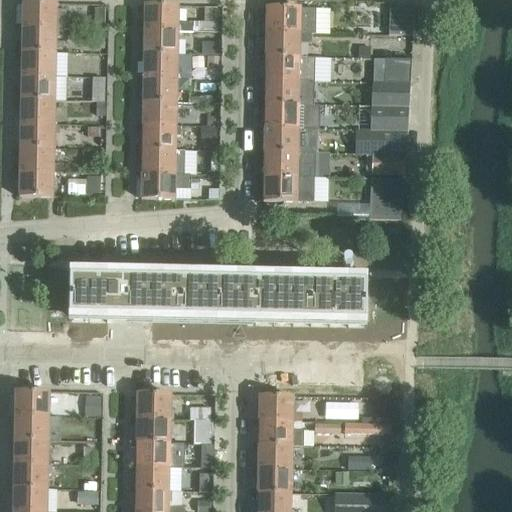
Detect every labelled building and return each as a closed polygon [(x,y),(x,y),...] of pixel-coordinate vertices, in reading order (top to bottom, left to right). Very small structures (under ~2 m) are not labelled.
[(391,37),(413,37),(414,5),(392,4),(391,37)] [(23,6),(22,30),(56,31),(64,31),(66,31),(66,21),(56,21),(57,12),(57,6),(50,6),(23,6)] [(214,34),(214,24),(178,23),(179,8),(145,8),(144,33),(178,33),(214,34)] [(316,9),(317,34),(329,34),(329,9),(316,9)] [(94,32),(105,32),(105,10),(94,10),(94,32)] [(266,10),(266,34),(316,35),(316,11),(266,10)] [(22,30),(22,54),(56,55),(56,31),(22,30)] [(144,33),(144,56),(178,57),(178,33),(144,33)] [(266,34),(266,58),(299,59),(300,45),(311,45),(311,36),(316,36),(316,35),(266,34)] [(104,40),(94,40),(92,40),(92,51),(105,52),(105,40),(104,40)] [(202,44),(202,58),(221,58),(222,44),(202,44)] [(358,60),(358,61),(370,61),(370,60),(370,49),(358,49),(358,60)] [(22,54),(21,78),(55,79),(56,55),(22,54)] [(177,81),(178,57),(144,56),(143,81),(177,81)] [(316,59),(299,59),(266,58),(265,83),(316,84),(316,59)] [(374,60),(374,73),(386,73),(386,85),(410,85),(410,79),(411,68),(411,61),(386,61),(374,60)] [(21,78),(21,102),(55,103),(55,79),(21,78)] [(90,103),(102,103),(103,80),(91,80),(90,103)] [(177,105),(177,81),(143,81),(143,105),(177,105)] [(315,108),(316,84),(265,83),(265,107),(315,108)] [(373,85),(372,109),(378,109),(409,109),(410,87),(410,85),(386,85),(379,85),(373,85)] [(21,102),(20,126),(54,127),(55,103),(21,102)] [(105,117),(105,104),(96,104),(95,117),(105,117)] [(176,129),(177,105),(143,105),(142,128),(176,129)] [(265,107),(264,131),(320,132),(321,132),(322,108),(315,108),(265,107)] [(372,109),(371,133),(378,133),(407,134),(408,133),(409,109),(378,109),(372,109)] [(219,127),(219,117),(206,117),(206,127),(219,127)] [(20,126),(20,150),(54,151),(54,127),(20,126)] [(142,128),(142,152),(176,153),(176,138),(180,138),(180,129),(176,129),(142,128)] [(88,129),(88,139),(100,139),(100,129),(88,129)] [(201,130),(201,141),(217,141),(217,130),(201,130)] [(264,131),(264,155),(315,156),(319,156),(320,132),(264,131)] [(371,133),(370,157),(372,157),(380,157),(406,157),(406,152),(407,141),(407,134),(378,133),(371,133)] [(20,150),(20,174),(54,175),(62,175),(63,167),(54,166),(54,151),(20,150)] [(142,152),(142,177),(184,177),(185,153),(176,153),(142,152)] [(264,155),(263,179),(315,180),(315,179),(310,179),(310,170),(315,170),(315,156),(264,155)] [(371,177),(405,177),(406,157),(380,157),(372,157),(371,177)] [(20,174),(19,199),(53,200),(54,175),(20,174)] [(142,177),(141,201),(175,202),(175,192),(190,192),(190,177),(184,177),(142,177)] [(87,178),(86,198),(100,199),(101,179),(87,178)] [(208,179),(208,189),(217,189),(218,179),(208,179)] [(314,204),(314,180),(263,179),(263,203),(314,204)] [(402,223),(405,182),(405,181),(371,181),(369,222),(402,223)] [(70,278),(69,317),(366,323),(367,285),(70,278)] [(15,419),(49,419),(49,395),(15,394),(15,419)] [(171,397),(137,396),(137,421),(171,422),(171,397)] [(86,398),(85,419),(101,419),(102,398),(86,398)] [(259,423),(293,424),(293,399),(259,399),(259,423)] [(373,401),(373,418),(391,419),(391,401),(373,401)] [(15,419),(14,443),(48,443),(49,419),(15,419)] [(171,422),(137,421),(136,445),(170,446),(171,422)] [(195,423),(194,446),(212,447),(213,424),(195,423)] [(305,432),(293,432),(293,424),(259,423),(258,447),(292,448),(304,448),(305,432)] [(315,424),(315,434),(340,435),(340,425),(315,424)] [(344,436),(391,437),(392,426),(362,425),(361,426),(344,426),(344,436)] [(14,443),(14,467),(48,467),(48,443),(14,443)] [(136,469),(170,470),(182,470),(182,446),(170,446),(136,445),(136,469)] [(258,471),(292,472),(292,448),(258,447),(258,471)] [(84,449),(83,466),(92,466),(93,450),(84,449)] [(199,470),(210,471),(210,450),(199,450),(199,470)] [(371,460),(350,460),(350,472),(371,472),(371,460)] [(14,467),(13,491),(47,491),(48,467),(14,467)] [(170,470),(136,469),(135,493),(169,494),(170,470)] [(292,472),(258,471),(257,495),(291,496),(292,472)] [(335,474),(335,488),(349,488),(349,474),(335,474)] [(199,476),(199,494),(209,495),(210,476),(199,476)] [(13,491),(13,511),(47,511),(47,491),(13,491)] [(134,511),(184,511),(184,509),(169,508),(169,494),(135,493),(134,511)] [(87,506),(87,494),(76,494),(76,506),(87,506)] [(257,511),(291,511),(291,496),(257,495),(257,511)] [(331,511),(383,511),(384,498),(332,497),(331,511)] [(198,503),(197,511),(210,511),(210,503),(198,503)]
